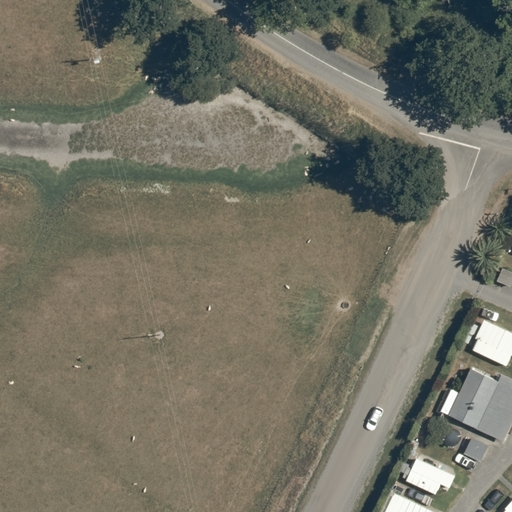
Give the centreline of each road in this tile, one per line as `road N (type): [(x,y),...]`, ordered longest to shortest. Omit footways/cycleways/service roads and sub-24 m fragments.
road 1 (unclassified): [(308,511),(464,147)]
road 2 (unclassified): [(207,0),(464,147)]
